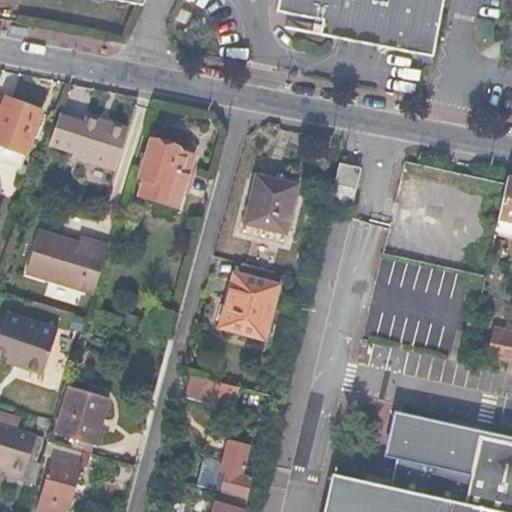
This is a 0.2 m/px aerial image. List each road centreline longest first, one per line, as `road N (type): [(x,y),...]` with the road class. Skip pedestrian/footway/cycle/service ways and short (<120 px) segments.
road 1 (residential): [(132,511),(243,96)]
road 2 (residential): [(511,148),(243,96)]
road 3 (residential): [(243,96),(0,49)]
